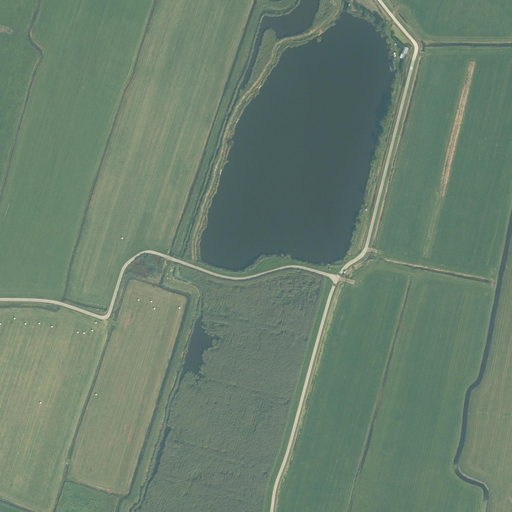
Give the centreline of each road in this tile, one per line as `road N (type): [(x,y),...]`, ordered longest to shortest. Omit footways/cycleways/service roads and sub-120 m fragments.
road 1 (unclassified): [(272,511),(334,284),(368,240),(416,48),(379,0)]
road 2 (track): [(337,278),(289,267),(236,279),(147,252),(124,267),(105,316),(45,300),(0,300)]
